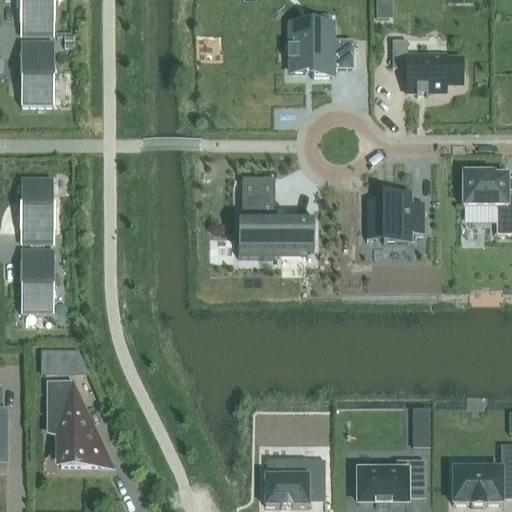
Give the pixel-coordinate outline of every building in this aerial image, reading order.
[(22,28),(22,39),(52,39),(52,28),(53,28),(54,28),(54,3),(53,3),(52,0),(20,0),(21,3),(19,3),(19,28),(21,28),(22,28)] [(375,0),(376,22),(389,22),(388,0),(375,0)] [(291,38),(291,85),(311,85),(311,89),(331,89),(331,81),(351,81),(351,55),(331,55),(331,44),(311,44),(311,38),(291,38)] [(406,97),(445,97),(445,89),(462,89),(462,64),(445,64),(445,61),(407,61),(407,45),(392,45),(392,73),(406,73),(406,97)] [(52,59),(52,48),(22,48),(22,59),(21,59),(19,59),(19,84),(21,84),(21,110),(53,110),(53,84),(54,84),(54,59),(53,59),(52,59)] [(493,178),(462,178),(462,211),(496,211),(496,239),(511,238),(511,204),(507,205),(507,180),(493,180),(493,178)] [(274,255),(307,255),(313,255),(313,221),(311,221),(311,226),(274,226),(274,221),(274,183),(241,184),(241,226),(238,226),(238,262),(274,262),(274,255)] [(54,184),(21,184),(21,211),(20,211),(20,236),(23,236),(23,247),(52,247),(52,236),(55,236),(55,211),(54,211),(54,184)] [(367,242),(383,242),(383,247),(410,247),(410,237),(422,237),(422,210),(409,210),(409,200),(382,200),(382,206),(367,206),(367,204),(366,204),(366,244),(367,244),(367,242)] [(21,292),(21,318),(53,318),(53,292),(54,292),(54,267),(52,267),(52,256),(22,256),(22,267),(20,267),(20,292),(21,292)] [(64,378),(64,355),(41,356),(42,378),(64,378)] [(110,470),(72,390),(48,390),(48,431),(60,435),(60,438),(60,471),(110,471),(110,470)] [(414,452),(427,452),(427,432),(414,432),(414,452)] [(484,508),(501,508),(501,505),(501,484),(511,484),(511,450),(500,450),(500,474),(452,474),(452,508),(470,508),(470,511),(484,511),(484,508)] [(406,493),(425,493),(425,465),(396,465),(396,476),(358,476),(358,507),(375,507),(375,511),(390,511),(390,507),(406,507),(406,493)] [(307,510),(307,481),(264,481),(264,510),(307,510)]
